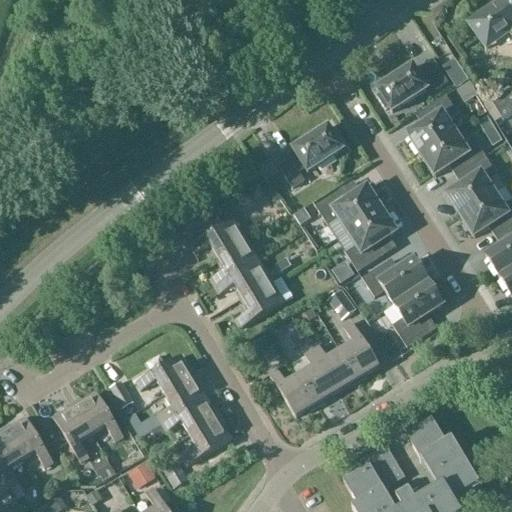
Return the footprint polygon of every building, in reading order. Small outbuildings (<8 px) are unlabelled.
[(511,0),(505,0),(470,26),(487,50),(510,34),(511,36),(511,0)] [(377,99),(386,113),(389,111),(392,116),(427,93),(425,88),(431,84),(437,93),(448,86),(434,65),(417,76),(412,70),(377,92),(380,97),(377,99)] [(511,97),(509,93),(491,104),(504,125),(511,119),(511,97)] [(446,99),(421,116),(427,125),(407,138),(421,159),(455,137),(448,124),(458,118),(446,99)] [(280,171),(293,192),(304,185),(299,176),(305,172),(308,176),(343,154),(328,130),(293,153),(297,160),(280,171)] [(463,149),(455,137),(421,159),(434,180),(454,168),(460,177),(485,160),(473,142),(463,149)] [(497,179),(485,160),(460,177),(466,186),(446,199),(460,220),(495,197),(487,185),(497,179)] [(340,193),(315,210),(328,229),(338,222),(347,236),(382,214),(367,191),(347,204),(340,193)] [(511,203),(503,210),(495,197),(460,220),(473,241),(493,228),(499,238),(511,229),(511,203)] [(396,236),(382,214),(347,236),(356,250),(346,257),(358,276),(383,259),(376,249),(396,236)] [(219,262),(247,245),(234,223),(190,250),(195,258),(210,248),(219,262)] [(511,229),(499,238),(505,247),(485,260),(499,281),(511,272),(511,229)] [(247,245),(219,262),(226,275),(211,284),(215,292),(259,265),(247,245)] [(394,276),(387,266),(362,282),(375,301),(385,295),(394,309),(429,286),(414,263),(394,276)] [(286,264),(275,270),(280,279),(291,272),(286,264)] [(272,286),(259,265),(215,292),(219,299),(235,290),(243,303),(272,286)] [(511,272),(499,281),(511,300),(511,272)] [(272,286),(243,303),(251,316),(235,325),(240,334),(285,307),(272,286)] [(443,309),(429,286),(394,309),(403,323),(393,329),(405,348),(430,332),(423,322),(443,309)] [(327,304),(341,323),(356,313),(342,293),(327,304)] [(193,317),(217,359),(239,347),(214,305),(193,317)] [(307,336),(307,321),(290,322),(290,337),(307,336)] [(354,347),(341,355),(358,384),(379,371),(352,327),(344,332),(354,347)] [(318,347),(311,352),(337,396),(358,384),(341,355),(327,363),(318,347)] [(337,396),(311,352),(303,356),(313,372),(299,380),(317,409),(337,396)] [(166,399),(194,381),(182,360),(137,387),(142,395),(158,385),(166,399)] [(317,409),(299,380),(286,388),(277,372),(268,377),(295,422),(317,409)] [(194,381),(166,399),(174,412),(158,421),(162,429),(207,402),(194,381)] [(127,422),(137,416),(139,414),(121,385),(109,392),(127,422)] [(97,397),(75,410),(93,439),(106,431),(115,446),(123,441),(97,397)] [(219,423),(207,402),(162,429),(167,436),(183,427),(190,440),(219,423)] [(93,439),(75,410),(54,423),(81,467),(89,462),(80,446),(93,439)] [(5,436),(22,464),(36,456),(45,472),(53,467),(26,423),(5,436)] [(219,423),(190,440),(198,453),(183,462),(188,470),(232,444),(219,423)] [(360,475),(344,485),(358,508),(352,511),(459,511),(456,507),(481,492),(452,443),(446,446),(432,423),(406,438),(439,492),(415,507),(410,499),(398,507),(401,511),(387,511),(379,498),(405,482),(386,450),(356,468),(360,475)] [(162,429),(152,435),(156,443),(167,436),(162,429)] [(143,431),(135,436),(140,444),(147,439),(143,431)] [(0,438),(0,473),(10,491),(11,492),(19,488),(9,472),(22,464),(5,436),(0,438)] [(92,471),(98,481),(111,473),(105,463),(92,471)] [(188,484),(178,466),(163,475),(174,492),(188,484)] [(0,497),(10,491),(0,473),(0,497)] [(86,500),(92,509),(103,502),(97,493),(86,500)] [(155,511),(166,511),(155,493),(146,497),(155,511)] [(50,511),(64,511),(67,511),(61,500),(48,507),(50,511)]
